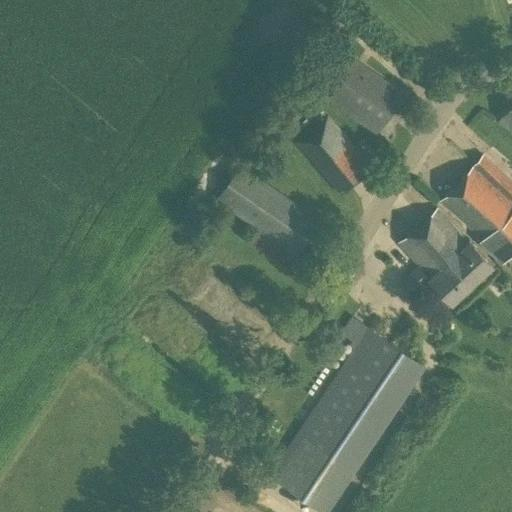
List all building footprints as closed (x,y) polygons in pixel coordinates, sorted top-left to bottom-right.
[(376,133),(404,91),(334,43),(306,84),(376,133)] [(511,98),(501,113),(481,100),(478,103),(469,117),(511,146),(511,98)] [(338,193),(371,165),(328,115),(293,140),(338,193)] [(501,259),(511,247),(511,183),(482,156),(471,169),(439,200),(452,214),(501,259)] [(286,268),(294,258),(321,220),(239,164),(215,198),(254,228),(245,241),(286,268)] [(467,240),(437,207),(397,241),(417,265),(401,281),(413,294),(428,277),(451,301),(492,264),(468,238),(467,240)] [(323,511),(325,511),(425,365),(351,315),(339,332),(351,340),(349,344),(353,347),(268,474),(323,511)] [(125,365),(144,385),(158,372),(139,352),(125,365)]
